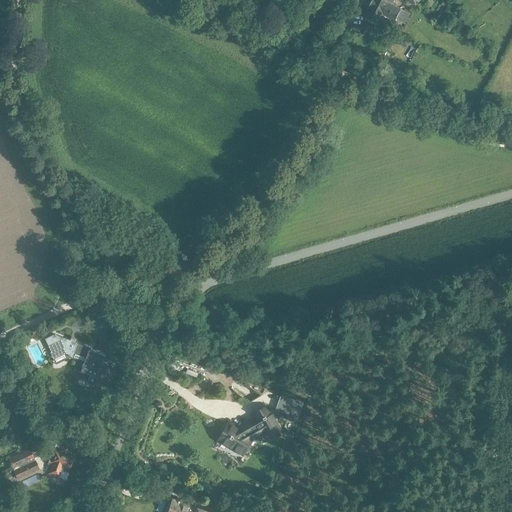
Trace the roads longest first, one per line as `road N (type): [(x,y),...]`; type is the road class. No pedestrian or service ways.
road 1 (unclassified): [(198,287),(511,192)]
road 2 (track): [(351,85),(251,228),(211,246),(195,262),(192,282)]
road 3 (track): [(379,511),(460,358),(485,330),(508,320)]
road 4 (track): [(16,0),(12,91),(71,209)]
road 5 (track): [(192,282),(121,289),(0,339)]
road 6 (residential): [(91,511),(157,337)]
road 7 (track): [(351,85),(189,0)]
road 8 (track): [(511,140),(418,115),(351,85)]
road 9 (track): [(71,209),(149,327)]
